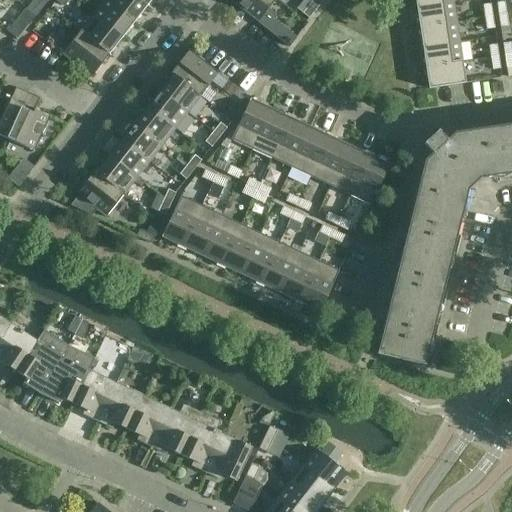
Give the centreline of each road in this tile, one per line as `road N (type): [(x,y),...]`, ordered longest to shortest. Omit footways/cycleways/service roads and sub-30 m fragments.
road 1 (residential): [(388,126),(267,71),(181,5)]
road 2 (residential): [(0,239),(98,110)]
road 3 (tertiary): [(511,385),(474,423),(413,511)]
road 4 (residential): [(98,110),(181,5)]
road 5 (residential): [(388,126),(511,108)]
